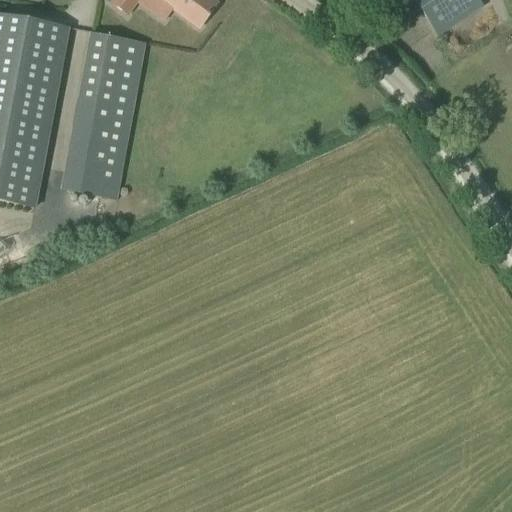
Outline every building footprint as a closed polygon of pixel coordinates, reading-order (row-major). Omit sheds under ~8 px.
[(113,0),(110,5),(127,17),(139,0),(113,0)] [(154,0),(197,31),(215,6),(207,0),(154,0)] [(480,9),(474,0),(413,0),(437,37),(480,9)] [(0,203),(33,210),(66,31),(0,18),(0,203)] [(84,104),(68,194),(100,200),(104,180),(118,183),(144,45),(90,35),(78,103),(84,104)]
